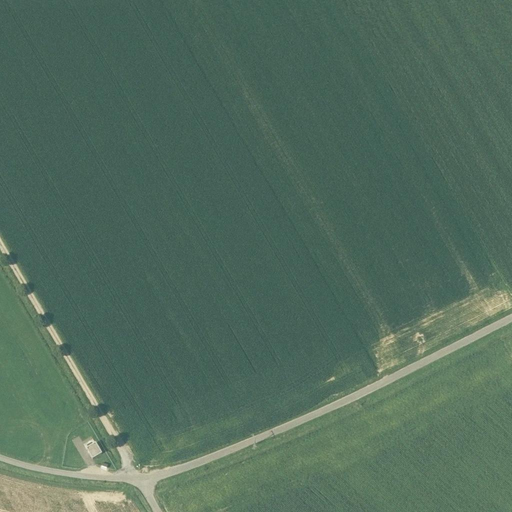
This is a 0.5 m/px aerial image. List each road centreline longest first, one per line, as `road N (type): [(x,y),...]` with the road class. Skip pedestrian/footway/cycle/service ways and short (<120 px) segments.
road 1 (unclassified): [(139,480),(286,432),(511,321)]
road 2 (track): [(0,242),(139,480)]
road 3 (unclassified): [(0,458),(54,474),(139,480)]
